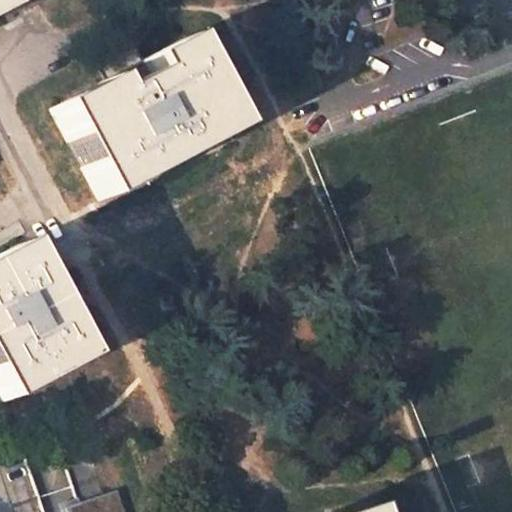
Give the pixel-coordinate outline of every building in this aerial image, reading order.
[(197,77),(179,42),(137,63),(143,76),(107,94),(101,82),(46,110),(64,144),(71,140),(84,164),(76,167),(94,202),(136,180),(132,173),(157,160),(161,167),(183,155),(179,149),(174,135),(182,131),(189,143),(205,136),(208,142),(226,133),(208,99),(201,103),(190,80),(197,77)] [(143,76),(137,63),(101,82),(107,94),(143,76)] [(208,99),(197,77),(190,80),(201,103),(208,99)] [(179,149),(189,143),(182,131),(174,135),(179,149)] [(183,155),(208,142),(205,136),(189,143),(179,149),(183,155)] [(71,140),(64,144),(76,167),(84,164),(71,140)] [(136,180),(161,167),(157,160),(132,173),(136,180)] [(0,400),(75,361),(13,247),(0,253),(0,400)] [(109,511),(82,431),(54,439),(78,511),(109,511)] [(0,486),(8,511),(40,511),(20,450),(0,457),(0,486)]
